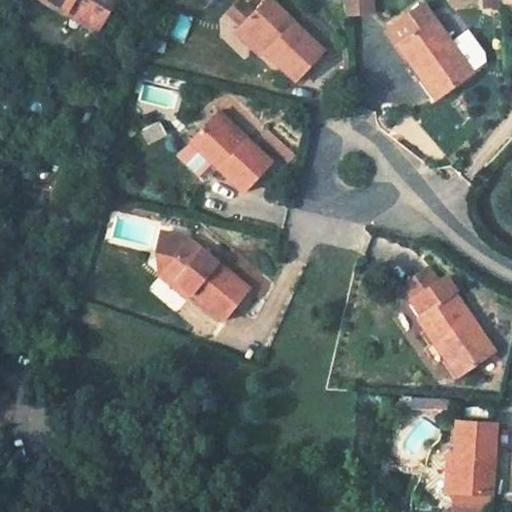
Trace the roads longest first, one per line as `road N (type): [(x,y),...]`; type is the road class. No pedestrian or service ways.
road 1 (residential): [(355,163),(420,201),(511,275)]
road 2 (residential): [(25,511),(59,448),(0,389)]
